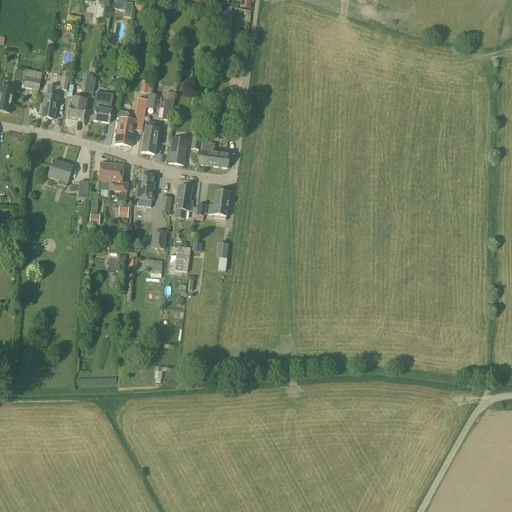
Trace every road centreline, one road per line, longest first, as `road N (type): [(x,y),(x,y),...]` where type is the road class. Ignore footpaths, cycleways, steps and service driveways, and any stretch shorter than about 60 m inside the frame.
road 1 (residential): [(229,181),(0,125)]
road 2 (track): [(419,511),(480,405),(511,397)]
